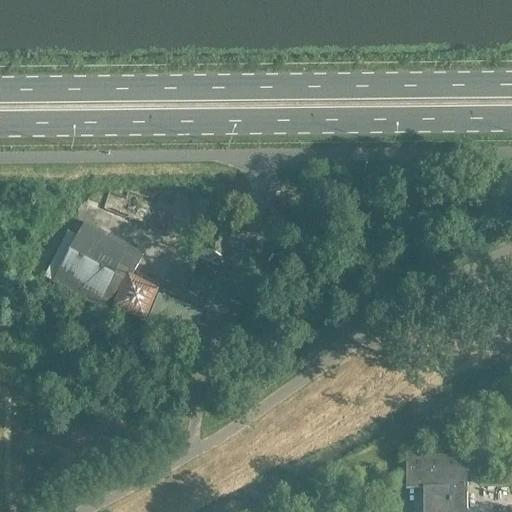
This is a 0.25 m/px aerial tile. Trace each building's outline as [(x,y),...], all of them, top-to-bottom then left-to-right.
[(220,259),(233,230),(229,229),(230,224),(222,220),(219,224),(216,223),(200,259),(220,268),(223,261),(220,259)] [(97,307),(124,257),(138,265),(144,254),(84,222),(78,233),(72,230),(71,234),(68,232),(43,278),(97,307)] [(206,292),(215,273),(197,266),(189,285),(206,292)] [(240,306),(247,291),(236,286),(229,300),(240,306)] [(184,348),(198,315),(157,297),(143,331),(184,348)] [(465,511),(465,461),(465,457),(404,458),(404,461),(405,490),(421,490),(421,511),(465,511)]
